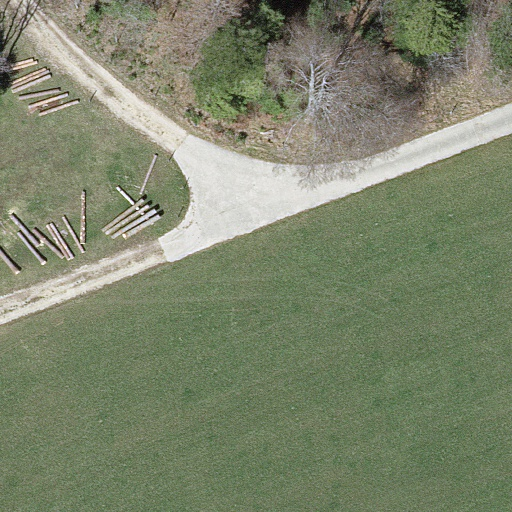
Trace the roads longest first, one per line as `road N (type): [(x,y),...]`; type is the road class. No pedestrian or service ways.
road 1 (track): [(0,311),(511,121)]
road 2 (track): [(257,211),(41,0)]
